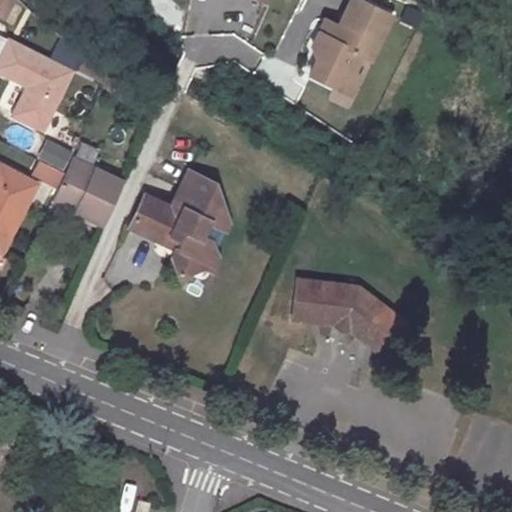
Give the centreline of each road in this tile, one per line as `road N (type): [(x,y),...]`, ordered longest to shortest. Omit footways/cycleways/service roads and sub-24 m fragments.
road 1 (unclassified): [(215,448),(0,361)]
road 2 (unclassified): [(373,511),(215,448)]
